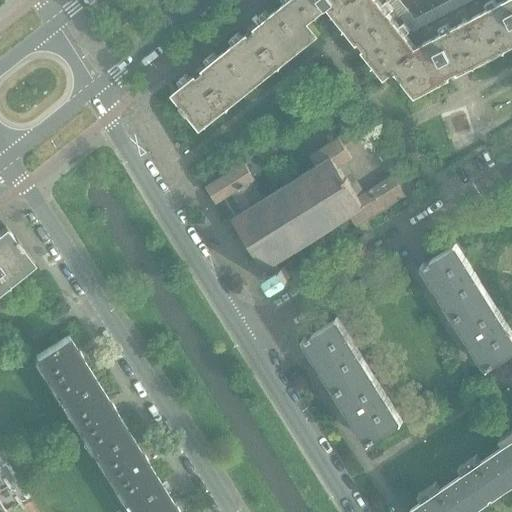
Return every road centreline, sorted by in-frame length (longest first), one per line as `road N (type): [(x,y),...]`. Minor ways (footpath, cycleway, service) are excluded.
road 1 (residential): [(5,156),(227,511)]
road 2 (residential): [(511,172),(240,341)]
road 3 (residential): [(240,341),(88,91)]
road 4 (residential): [(352,511),(240,341)]
road 5 (secondary): [(88,91),(204,0)]
